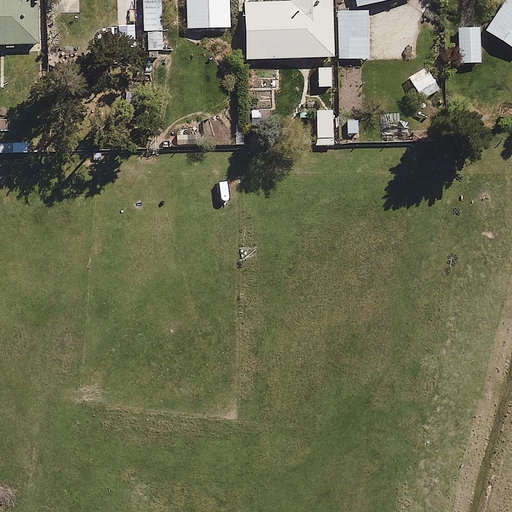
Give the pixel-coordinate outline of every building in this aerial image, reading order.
[(0,0),(0,45),(37,45),(36,0),(0,0)] [(163,0),(142,0),(143,52),(164,52),(163,0)] [(182,0),(183,32),(230,31),(229,0),(182,0)] [(334,61),(332,13),(332,0),(287,0),(288,0),(240,1),(241,63),(334,61)] [(353,0),(356,11),(403,0),(353,0)] [(511,0),(505,0),(483,31),(511,52),(511,0)] [(332,13),(334,61),(369,60),(368,12),(332,13)] [(479,28),(457,28),(457,66),(480,66),(479,28)] [(425,64),(405,78),(422,104),(442,90),(425,64)] [(332,66),(316,67),(316,90),(333,90),(332,66)] [(340,111),(312,111),(312,147),(335,147),(335,121),(340,121),(340,111)] [(409,122),(378,122),(378,143),(409,142),(409,122)]
